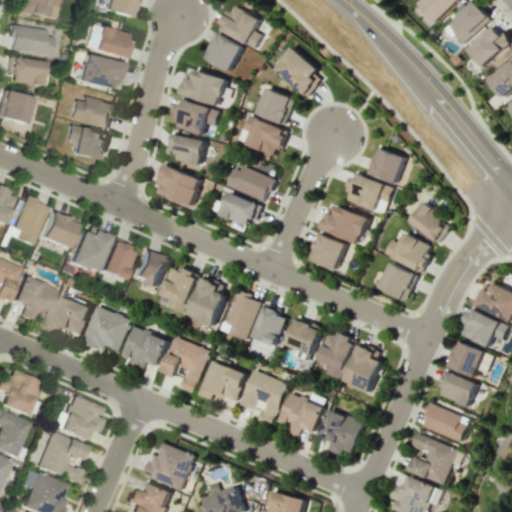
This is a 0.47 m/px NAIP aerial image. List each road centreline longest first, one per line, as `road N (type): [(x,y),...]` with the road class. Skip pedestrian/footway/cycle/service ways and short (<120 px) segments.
road 1 (residential): [(0,152),(424,336)]
road 2 (residential): [(0,337),(362,492)]
road 3 (residential): [(511,216),(468,250),(444,286),(353,511)]
road 4 (tertiary): [(342,0),(443,97),(511,192)]
road 5 (residential): [(115,204),(177,13)]
road 6 (residential): [(270,270),(333,133)]
road 7 (residential): [(140,397),(91,511)]
